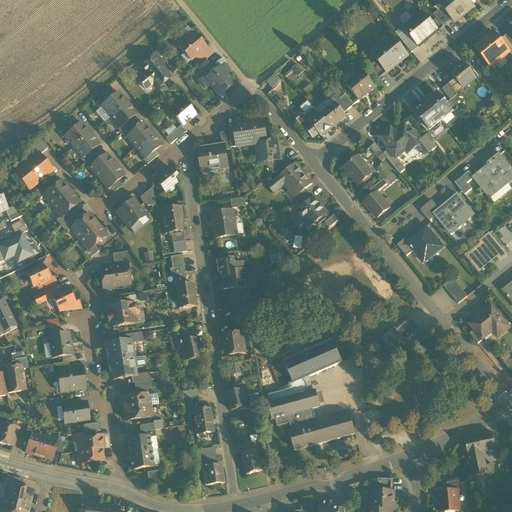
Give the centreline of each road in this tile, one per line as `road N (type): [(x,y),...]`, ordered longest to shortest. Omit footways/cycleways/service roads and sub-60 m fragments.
road 1 (residential): [(235,506),(184,140)]
road 2 (residential): [(313,159),(509,0)]
road 3 (residential): [(115,489),(109,414),(98,399),(87,323),(94,303),(70,273)]
road 4 (residential): [(313,159),(250,87),(184,140)]
road 5 (residential): [(235,506),(408,456)]
road 6 (residential): [(374,237),(493,140)]
road 7 (track): [(250,87),(353,0)]
